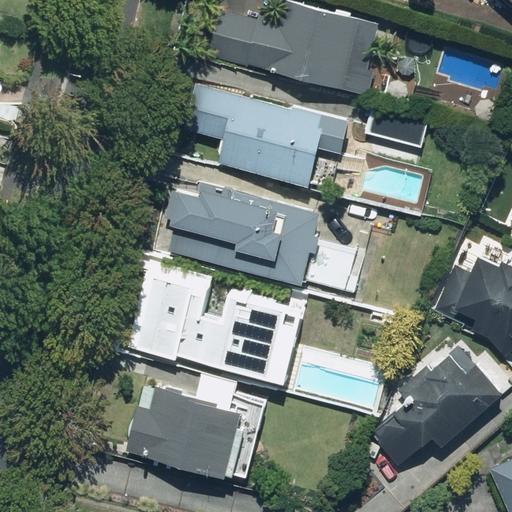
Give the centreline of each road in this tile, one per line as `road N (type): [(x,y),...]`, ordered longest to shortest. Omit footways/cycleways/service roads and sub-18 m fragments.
road 1 (residential): [(104,0),(0,449)]
road 2 (unknown): [(1,442),(256,511)]
road 3 (unknown): [(382,511),(511,403)]
